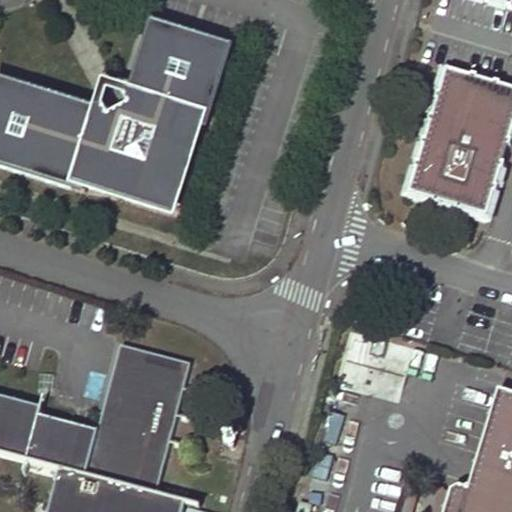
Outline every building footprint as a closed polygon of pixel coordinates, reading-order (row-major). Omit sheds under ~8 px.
[(511,0),(484,0),(484,1),(489,3),(490,1),(508,6),(507,9),(511,9),(511,0)] [(229,53),(154,29),(128,108),(130,112),(109,123),(107,119),(0,85),(0,167),(85,195),(86,188),(170,215),(197,131),(203,134),(229,53)] [(462,76),(454,74),(447,68),(445,79),(440,97),(438,96),(436,102),(438,102),(433,119),(431,119),(430,124),(431,125),(426,142),(424,142),(422,148),(424,148),(419,165),(417,165),(415,170),(417,171),(412,189),(410,200),(417,198),(434,203),(434,205),(440,206),(440,205),(457,210),(457,212),(463,213),(463,212),(480,217),(483,222),(490,211),(495,195),(497,195),(499,188),(498,187),(502,172),(503,173),(506,165),(504,164),(509,148),(510,148),(511,143),(511,141),(511,137),(511,90),(500,87),(499,85),(494,83),(493,85),(478,81),(478,79),(472,77),(472,79),(462,76)] [(43,410),(0,398),(0,454),(60,471),(49,511),(181,511),(185,496),(157,488),(191,364),(122,346),(98,431),(95,441),(57,435),(59,429),(39,423),(43,410)] [(511,511),(511,396),(499,392),(491,419),(468,492),(461,490),(451,493),(445,511),(511,511)]
